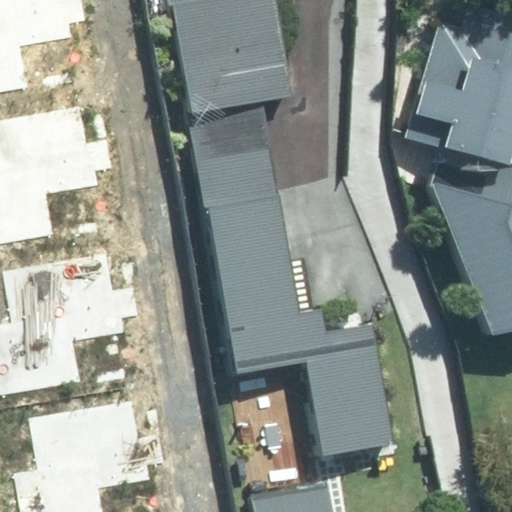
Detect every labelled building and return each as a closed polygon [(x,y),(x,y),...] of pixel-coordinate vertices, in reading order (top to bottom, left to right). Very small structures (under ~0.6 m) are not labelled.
[(0,0),(0,90),(23,87),(16,41),(75,32),(70,0),(0,0)] [(131,0),(79,0),(98,80),(147,68),(131,0)] [(251,0),(146,0),(155,60),(258,45),(251,0)] [(511,0),(453,0),(411,125),(492,319),(511,312),(511,0)] [(241,100),(165,113),(201,318),(270,306),(286,400),(357,387),(334,260),(271,271),(241,100)] [(0,243),(57,235),(50,188),(109,179),(98,109),(0,123),(0,243)] [(0,317),(0,389),(78,378),(71,331),(131,322),(120,252),(1,270),(7,316),(0,317)] [(0,462),(0,485),(4,511),(96,511),(91,473),(150,464),(140,394),(20,412),(27,458),(0,462)] [(331,511),(328,474),(246,481),(248,511),(331,511)]
